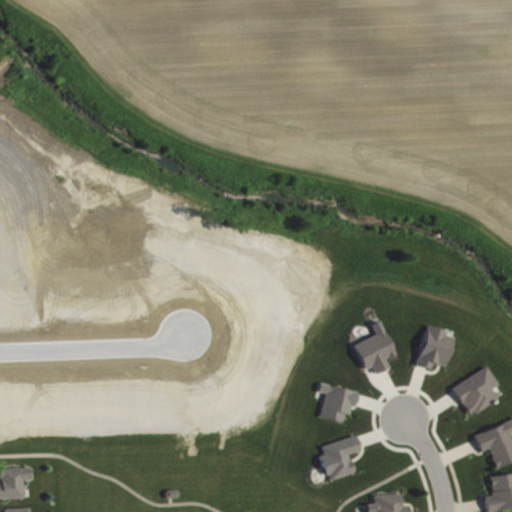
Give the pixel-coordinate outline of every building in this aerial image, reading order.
[(353,352),(364,377),(372,373),(375,381),(390,375),(386,366),(395,362),(380,327),(371,331),(376,342),(353,352)] [(456,342),(428,333),(416,372),(431,376),(433,371),(445,374),(456,342)] [(492,396),(499,392),(487,373),(453,396),(471,423),(498,405),(492,396)] [(357,399),(320,390),(318,399),(326,401),(320,423),(343,429),(345,421),(352,422),(357,399)] [(497,475),(511,468),(511,445),(510,441),(511,439),(511,427),(475,442),(483,459),(489,457),(497,475)] [(329,487),(355,479),(350,461),(361,458),(357,442),(322,452),(325,461),(322,462),(329,487)] [(0,490),(0,505),(25,505),(24,488),(31,487),(31,474),(0,475),(1,490),(0,490)] [(511,511),(511,480),(490,484),(494,502),(486,504),(487,511),(511,511)] [(402,511),(402,501),(375,502),(376,511),(368,511),(402,511)]
